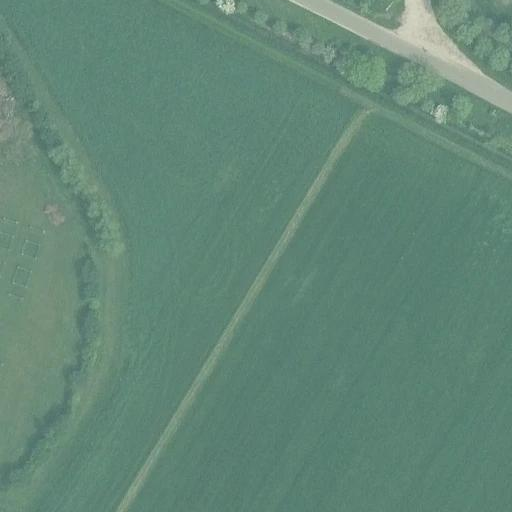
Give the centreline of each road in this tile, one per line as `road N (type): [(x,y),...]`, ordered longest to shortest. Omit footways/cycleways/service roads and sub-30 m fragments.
road 1 (track): [(111,0),(511,197)]
road 2 (unclassified): [(511,104),(306,0)]
